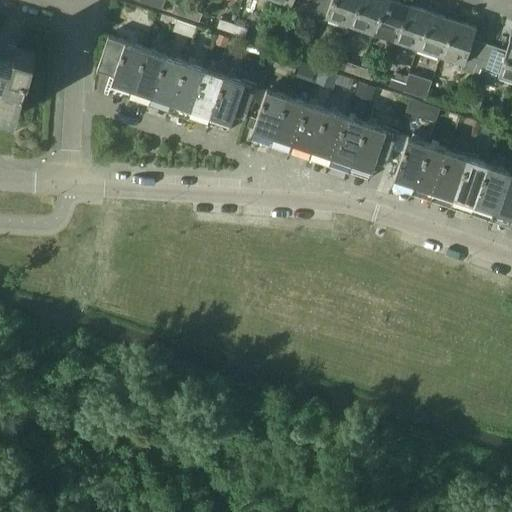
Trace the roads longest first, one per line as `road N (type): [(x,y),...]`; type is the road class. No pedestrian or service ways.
road 1 (unclassified): [(511,262),(341,204),(67,182)]
road 2 (unclassified): [(67,182),(83,11)]
